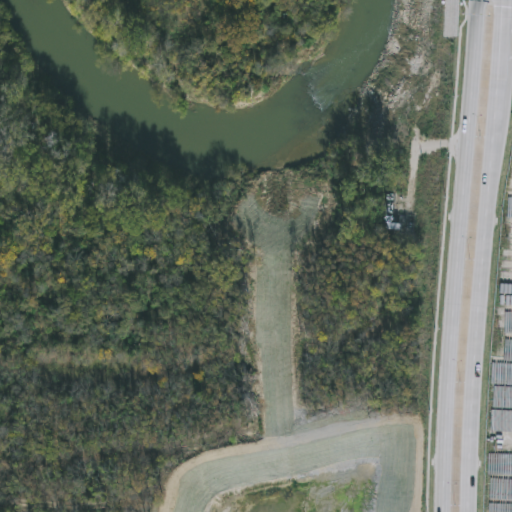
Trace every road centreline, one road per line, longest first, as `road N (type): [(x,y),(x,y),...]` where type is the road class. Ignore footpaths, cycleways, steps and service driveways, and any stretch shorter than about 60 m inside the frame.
road 1 (primary): [(470,511),(506,0)]
road 2 (primary): [(476,0),(446,511)]
